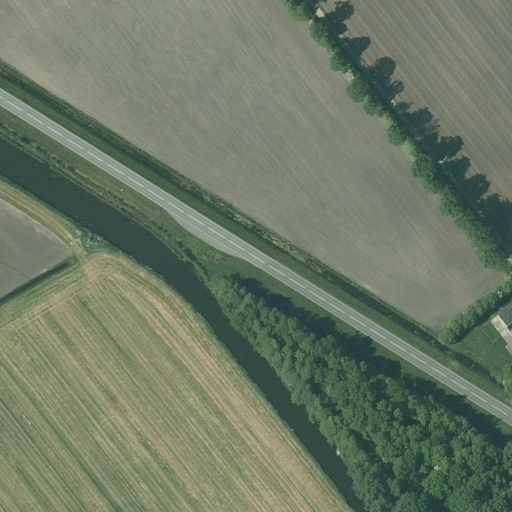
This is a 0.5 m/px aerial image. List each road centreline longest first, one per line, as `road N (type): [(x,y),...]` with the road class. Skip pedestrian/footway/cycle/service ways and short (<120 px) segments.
road 1 (trunk): [(511,417),(0,96)]
road 2 (unclassified): [(511,253),(309,0)]
